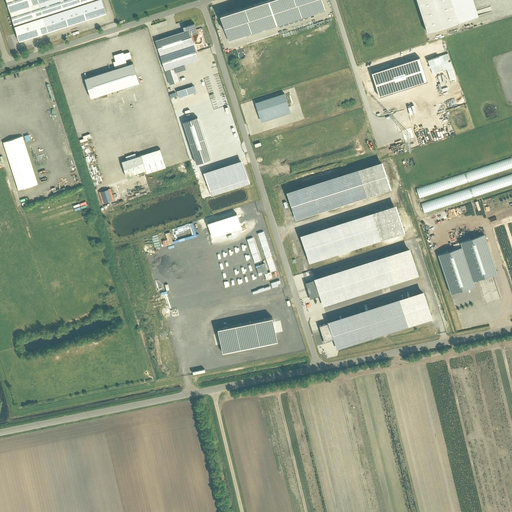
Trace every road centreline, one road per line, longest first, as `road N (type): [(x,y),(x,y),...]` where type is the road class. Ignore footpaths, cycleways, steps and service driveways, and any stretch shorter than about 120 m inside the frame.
road 1 (residential): [(202,1),(326,367)]
road 2 (residential): [(326,367),(0,432)]
road 3 (residential): [(202,1),(7,64)]
road 4 (residential): [(511,328),(326,367)]
road 5 (residential): [(332,0),(370,117),(389,129)]
road 6 (track): [(244,511),(215,390)]
